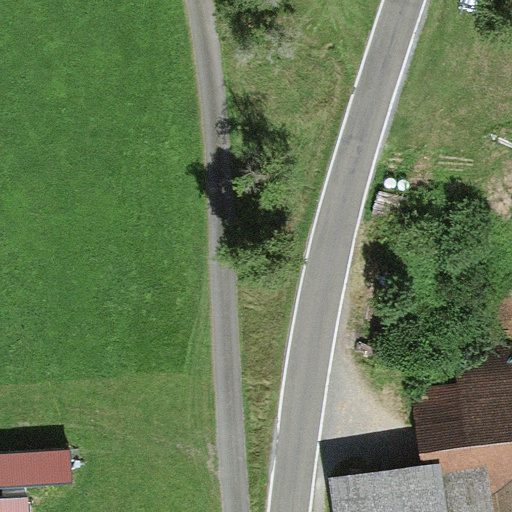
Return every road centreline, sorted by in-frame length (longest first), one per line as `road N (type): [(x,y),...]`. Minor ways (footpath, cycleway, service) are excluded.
road 1 (tertiary): [(402,0),(316,323),(290,511)]
road 2 (track): [(240,511),(214,116),(198,0)]
